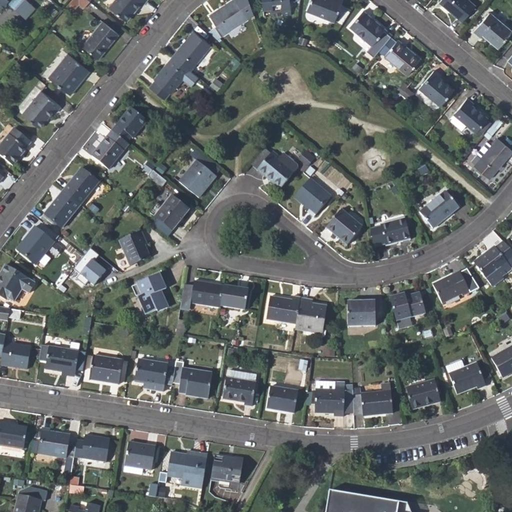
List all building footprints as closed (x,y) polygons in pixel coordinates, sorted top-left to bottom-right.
[(0,0),(0,10),(7,2),(9,0),(0,0)] [(22,0),(9,0),(7,2),(15,9),(22,0)] [(26,19),(35,8),(26,0),(22,0),(15,9),(26,19)] [(84,8),(90,1),(88,0),(71,0),(67,5),(74,10),(79,4),(84,8)] [(114,0),(109,7),(126,21),(140,5),(142,6),(147,0),(114,0)] [(210,16),(222,35),(247,19),(247,18),(235,0),(230,0),(225,4),(225,6),(210,16)] [(235,0),(247,18),(253,14),(248,0),(235,0)] [(261,0),(263,10),(271,9),(272,12),(282,11),(282,15),(291,14),(289,0),(292,0),(261,0)] [(310,0),(306,11),(334,22),(341,0),(310,0)] [(441,0),(439,3),(462,22),(476,5),(469,0),(441,0)] [(363,10),(349,26),(371,44),(366,50),(373,56),(390,35),(384,30),(385,28),(363,10)] [(483,35),(498,48),(511,31),(511,30),(490,12),(473,31),(481,37),(483,35)] [(82,46),(99,60),(119,34),(102,21),(82,46)] [(193,31),(172,56),(190,70),(211,46),(193,31)] [(384,56),(407,75),(420,59),(397,40),(384,56)] [(49,78),(70,95),(89,72),(67,55),(49,78)] [(171,94),(190,70),(172,56),(153,79),(171,94)] [(419,88),(440,105),(454,89),(440,78),(441,76),(434,70),(419,88)] [(409,98),(415,92),(404,83),(399,89),(409,98)] [(22,114),(40,128),(53,112),(55,113),(61,107),(41,91),(22,114)] [(466,124),(475,132),(476,131),(487,119),(488,118),(473,105),(474,104),(467,98),(454,114),(466,124)] [(130,108),(112,130),(129,144),(133,139),(132,138),(146,121),(130,108)] [(466,124),(454,114),(450,119),(462,129),(466,124)] [(487,119),(476,131),(480,134),(491,122),(487,119)] [(0,144),(0,155),(13,166),(26,149),(26,148),(30,142),(13,128),(0,144)] [(108,170),(129,144),(112,130),(91,156),(108,170)] [(511,150),(497,138),(490,145),(486,141),(476,153),(481,157),(473,166),(489,179),(511,150)] [(252,163),(257,168),(270,153),(265,148),(252,163)] [(257,169),(280,189),(294,173),(278,160),(280,157),(272,151),(270,153),(257,169)] [(278,160),(294,173),(297,168),(297,163),(284,152),(280,157),(278,160)] [(300,160),(307,164),(311,159),(305,154),(300,160)] [(179,181),(199,197),(215,176),(196,161),(179,181)] [(81,167),(63,190),(80,204),(99,181),(81,167)] [(160,187),(165,180),(153,170),(147,176),(160,187)] [(307,212),(313,216),(331,195),(310,177),(294,197),(309,209),(307,212)] [(61,228),(80,204),(63,190),(44,214),(61,228)] [(419,211),(433,228),(459,207),(445,190),(419,211)] [(148,212),(172,231),(189,209),(172,195),(162,207),(156,203),(148,212)] [(325,227),(347,244),(362,227),(341,209),(325,227)] [(380,225),(370,227),(373,247),(385,243),(385,245),(409,238),(404,217),(380,223),(380,225)] [(16,249),(35,265),(53,242),(34,227),(16,249)] [(119,241),(130,266),(150,257),(152,264),(148,266),(150,269),(169,261),(162,244),(147,251),(144,245),(146,244),(141,231),(119,241)] [(473,262),(487,280),(502,269),(505,273),(511,269),(510,267),(511,265),(511,251),(503,241),(495,247),(494,245),(473,262)] [(87,281),(93,285),(105,270),(93,261),(98,255),(89,248),(72,269),(78,274),(75,279),(83,286),(87,281)] [(7,298),(14,302),(22,289),(29,293),(35,283),(28,280),(28,278),(5,265),(0,273),(0,295),(6,299),(7,298)] [(502,269),(487,280),(492,287),(503,279),(501,277),(505,273),(502,269)] [(433,284),(442,303),(461,294),(462,296),(469,293),(459,271),(433,284)] [(138,295),(146,315),(157,310),(158,312),(168,308),(161,291),(165,289),(159,274),(137,283),(137,284),(133,286),(137,296),(138,295)] [(190,303),(220,308),(220,305),(223,285),(194,281),(193,286),(190,303)] [(193,286),(183,284),(179,309),(189,311),(190,303),(193,286)] [(248,289),(223,285),(220,305),(244,309),(248,289)] [(390,297),(396,321),(425,313),(419,292),(405,296),(404,293),(390,297)] [(266,318),(296,324),(300,298),(291,296),(291,299),(270,296),(266,318)] [(304,327),(323,329),(326,306),(312,303),(312,299),(300,298),(296,324),(295,330),(303,331),(304,327)] [(347,327),(375,326),(375,301),(347,301),(347,327)] [(0,320),(7,321),(8,318),(9,310),(9,308),(0,306),(0,320)] [(20,312),(9,310),(8,318),(18,320),(20,312)] [(185,321),(177,320),(175,335),(179,336),(182,337),(185,321)] [(303,335),(321,338),(324,335),(326,330),(323,329),(304,327),(303,331),(303,335)] [(30,346),(4,342),(1,357),(0,363),(0,365),(27,369),(30,346)] [(78,351),(41,345),(39,360),(46,362),(45,369),(61,371),(61,376),(66,376),(66,374),(74,375),(75,369),(78,351)] [(511,345),(491,358),(502,378),(511,371),(511,345)] [(85,353),(78,351),(75,369),(83,370),(85,353)] [(89,379),(118,384),(122,360),(93,355),(89,379)] [(146,389),(164,391),(165,383),(171,384),(174,368),(168,367),(168,364),(138,359),(134,382),(147,384),(146,389)] [(448,373),(456,394),(476,387),(477,389),(485,386),(476,363),(448,373)] [(185,395),(207,398),(211,373),(182,368),(178,391),(185,393),(185,395)] [(227,378),(254,382),(255,375),(229,371),(227,378)] [(255,382),(254,382),(227,378),(226,378),(222,399),(244,402),(243,404),(252,406),(255,382)] [(405,387),(411,410),(439,401),(433,379),(405,387)] [(381,391),(360,394),(362,414),(362,416),(392,413),(389,383),(381,384),(381,391)] [(342,417),(343,412),(344,386),(336,386),(335,393),(315,393),(315,413),(333,414),(333,416),(342,417)] [(343,412),(353,412),(352,394),(352,387),(344,386),(343,412)] [(267,408),(294,413),(297,391),(270,387),(267,408)] [(353,412),(353,414),(362,414),(360,394),(352,394),(353,412)] [(0,420),(0,444),(23,448),(27,427),(11,424),(11,423),(0,420)] [(37,454),(66,459),(70,434),(50,431),(50,428),(42,427),(37,454)] [(83,441),(77,440),(74,457),(80,457),(81,458),(106,462),(109,439),(85,435),(83,441)] [(146,448),(128,445),(124,466),(142,469),(151,470),(155,446),(147,445),(146,448)] [(201,488),(207,454),(192,451),(191,455),(170,452),(166,475),(182,478),(181,485),(201,488)] [(212,478),(239,483),(243,460),(216,456),(212,478)] [(71,476),(69,485),(78,486),(79,478),(71,476)] [(150,483),(148,496),(156,497),(158,484),(150,483)] [(30,486),(21,489),(15,511),(40,511),(43,499),(47,500),(49,490),(30,486)] [(407,511),(405,505),(331,493),(326,511),(407,511)] [(96,511),(99,505),(86,502),(84,509),(87,510),(86,511),(96,511)]
